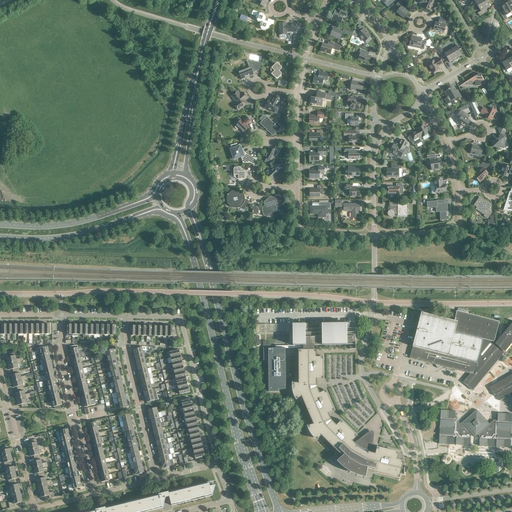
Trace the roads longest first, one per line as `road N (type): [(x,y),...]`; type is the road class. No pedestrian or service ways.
road 1 (secondary): [(278,511),(201,239)]
road 2 (secondary): [(189,245),(263,511)]
road 3 (residential): [(216,465),(181,322),(127,317)]
road 4 (residential): [(95,495),(62,363),(61,316)]
road 5 (unclassified): [(392,385),(407,323),(298,315)]
road 6 (residential): [(157,479),(127,358),(127,317)]
road 7 (residential): [(35,509),(0,368)]
road 8 (secondary): [(128,205),(69,224),(0,224)]
road 9 (secondary): [(0,236),(75,235),(125,219)]
